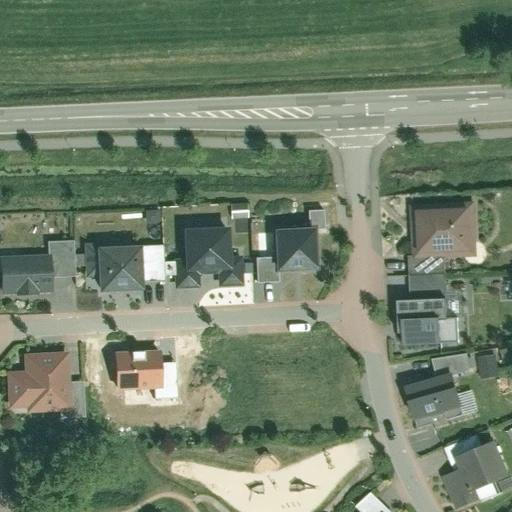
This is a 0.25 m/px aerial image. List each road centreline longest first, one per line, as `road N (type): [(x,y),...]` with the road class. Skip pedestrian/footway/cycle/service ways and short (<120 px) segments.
road 1 (residential): [(0,335),(354,312)]
road 2 (tertiary): [(0,120),(351,108)]
road 3 (residential): [(354,312),(374,341),(389,427),(427,511)]
road 4 (residential): [(351,108),(366,285),(354,312)]
road 5 (tertiary): [(351,108),(511,94)]
